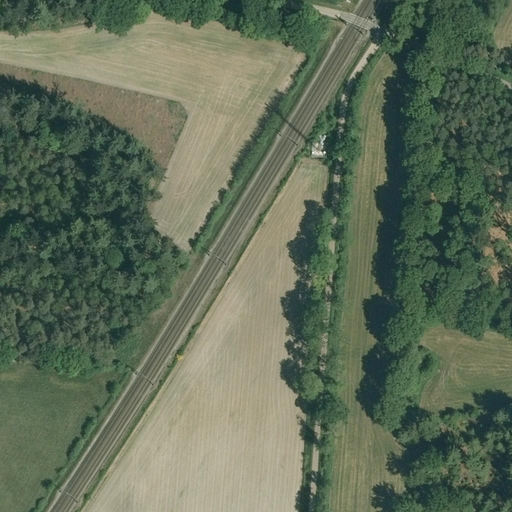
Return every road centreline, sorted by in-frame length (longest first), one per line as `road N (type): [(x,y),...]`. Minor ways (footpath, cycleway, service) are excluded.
road 1 (track): [(266,0),(342,14),(382,32),(346,92),(341,116),(311,511)]
road 2 (unclassified): [(511,87),(382,32)]
